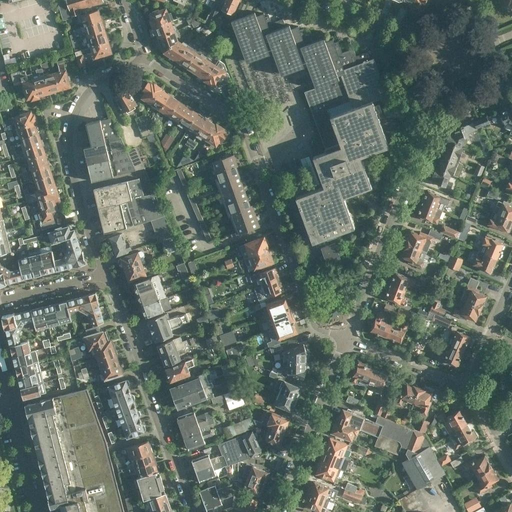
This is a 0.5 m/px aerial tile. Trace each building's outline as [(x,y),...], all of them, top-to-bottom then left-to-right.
[(56,0),(63,21),(68,19),(70,19),(73,18),(73,16),(80,13),(79,9),(103,2),(102,0),(56,0)] [(186,0),(179,0),(178,2),(179,3),(176,9),(183,12),(184,5),(186,0)] [(220,7),(222,2),(217,0),(216,0),(210,16),(209,15),(205,23),(212,26),(220,7)] [(222,2),(220,7),(234,13),(239,0),(226,0),(225,3),(222,2)] [(402,0),(414,5),(412,9),(420,12),(422,7),(423,8),(427,0),(402,0)] [(511,0),(501,0),(499,4),(511,9),(511,0)] [(85,25),(102,20),(99,10),(80,16),(82,21),(84,21),(85,25)] [(153,27),(154,27),(170,21),(173,20),(171,13),(168,14),(166,10),(160,13),(159,10),(150,13),(152,18),(150,19),(153,27)] [(315,118),(326,152),(313,156),(324,186),(296,197),(313,243),(315,242),(318,249),(321,248),(326,263),(340,258),(335,243),(329,245),(326,238),(355,227),(344,197),(372,187),(361,157),(389,146),(373,102),(388,96),(374,58),(370,60),(367,52),(356,56),(353,48),(342,52),(338,41),(334,42),(333,39),(327,41),(325,35),(320,37),(318,31),(309,35),(307,30),(301,32),(299,26),(291,28),(290,25),(287,25),(285,19),(273,23),(270,15),(266,17),(264,13),(258,15),(256,12),(233,20),(248,63),(273,54),(270,46),(273,45),(284,75),(310,65),(318,87),(306,91),(315,118)] [(102,20),(85,25),(87,31),(85,31),(87,37),(105,31),(102,20)] [(172,26),(170,21),(154,27),(158,37),(176,31),(174,25),(172,26)] [(208,28),(203,33),(207,37),(212,32),(208,28)] [(108,42),(105,31),(87,37),(88,42),(90,42),(92,47),(108,42)] [(176,31),(158,37),(163,53),(177,41),(176,37),(178,36),(176,31)] [(177,41),(163,53),(177,61),(188,45),(183,42),(182,44),(177,41)] [(84,61),(110,53),(111,51),(108,42),(86,49),(87,53),(83,54),(81,50),(75,52),(76,56),(80,67),(86,65),(84,61)] [(190,42),(188,45),(177,61),(186,67),(199,48),(190,42)] [(199,48),(186,67),(196,73),(206,57),(208,54),(199,48)] [(211,60),(206,57),(196,73),(205,79),(214,65),(210,62),(211,60)] [(56,73),(60,89),(68,87),(70,84),(63,60),(58,61),(60,71),(56,73)] [(214,65),(204,80),(212,85),(213,84),(217,86),(218,85),(219,85),(222,82),(221,80),(222,79),(225,82),(225,81),(225,80),(226,78),(227,80),(229,78),(228,74),(226,72),(227,71),(225,64),(219,60),(216,66),(214,65)] [(25,71),(25,69),(12,73),(11,75),(13,83),(20,81),(19,79),(22,79),(27,98),(32,97),(32,99),(39,97),(39,95),(34,79),(29,80),(26,70),(25,71)] [(50,72),(44,74),(50,92),(60,89),(56,73),(51,74),(50,72)] [(50,92),(44,74),(39,75),(40,77),(34,79),(39,95),(50,92)] [(151,104),(161,90),(162,88),(155,84),(154,86),(149,83),(144,90),(146,92),(144,94),(146,96),(145,98),(147,101),(151,104)] [(232,98),(237,95),(233,86),(228,88),(232,98)] [(122,113),(135,106),(136,105),(127,89),(115,96),(120,105),(119,106),(122,113)] [(161,90),(151,104),(155,107),(154,109),(159,112),(170,96),(161,90)] [(170,96),(159,112),(164,115),(166,113),(170,116),(179,102),(170,96)] [(10,101),(0,103),(0,109),(1,112),(12,108),(10,101)] [(188,107),(179,102),(170,116),(174,119),(173,121),(177,124),(182,117),(188,107)] [(511,106),(510,105),(509,107),(501,111),(506,124),(504,128),(511,131),(511,128),(511,106)] [(198,114),(188,107),(182,117),(177,124),(183,127),(185,125),(188,128),(198,114)] [(17,128),(35,122),(37,122),(35,115),(33,116),(31,111),(9,118),(9,119),(2,122),(5,132),(17,128)] [(139,127),(150,122),(150,121),(147,114),(135,119),(139,127)] [(198,114),(188,128),(193,131),(192,133),(196,135),(206,119),(198,114)] [(481,120),(483,125),(489,123),(487,117),(481,120)] [(86,123),(90,142),(105,138),(106,142),(122,138),(112,118),(100,120),(100,119),(86,123)] [(216,125),(206,119),(196,135),(201,139),(203,137),(207,140),(216,125)] [(455,145),(461,148),(464,141),(470,139),(469,136),(470,133),(478,130),(477,128),(483,125),(481,120),(475,122),(475,124),(461,129),(461,128),(453,131),(450,130),(448,135),(447,136),(446,139),(446,141),(446,142),(448,143),(448,144),(454,146),(455,145)] [(30,135),(37,132),(38,132),(35,122),(17,128),(19,133),(20,133),(22,137),(30,135)] [(150,122),(139,127),(141,132),(153,127),(152,125),(150,122)] [(217,124),(216,125),(207,140),(215,145),(217,141),(219,142),(221,140),(223,141),(228,134),(223,131),(224,128),(217,124)] [(153,127),(141,132),(143,137),(155,132),(153,127)] [(175,137),(179,131),(174,128),(170,135),(175,137)] [(30,135),(22,137),(23,143),(22,143),(23,148),(41,142),(38,132),(37,132),(30,135)] [(164,146),(170,137),(166,134),(161,141),(164,146)] [(105,138),(90,142),(91,145),(84,147),(86,155),(108,150),(106,142),(105,138)] [(106,142),(110,159),(112,167),(114,176),(136,170),(122,138),(106,142)] [(41,142),(23,148),(25,154),(27,154),(29,159),(45,153),(41,142)] [(443,156),(458,162),(463,149),(461,148),(455,145),(454,146),(448,144),(443,156)] [(485,146),(482,154),(487,156),(491,148),(485,146)] [(136,170),(145,168),(136,147),(127,151),(136,170)] [(110,159),(108,150),(86,155),(88,164),(110,159)] [(45,153),(29,159),(30,164),(29,165),(30,170),(48,164),(45,153)] [(240,233),(260,226),(253,204),(250,205),(237,165),(238,165),(234,154),(214,161),(218,171),(216,172),(231,214),(233,213),(240,233)] [(463,164),(458,162),(443,156),(438,167),(445,170),(444,172),(451,174),(458,177),(458,176),(459,176),(461,171),(460,170),(463,164)] [(112,167),(110,159),(88,164),(90,172),(112,167)] [(52,174),(48,164),(30,170),(32,175),(34,175),(35,179),(52,174)] [(114,176),(112,167),(90,172),(92,181),(114,176)] [(448,182),(451,174),(444,172),(445,170),(438,167),(438,168),(436,167),(431,179),(433,180),(432,182),(446,187),(450,188),(452,183),(448,182)] [(37,191),(42,189),(55,185),(52,174),(35,179),(37,185),(35,185),(37,191)] [(142,191),(139,178),(94,188),(104,232),(127,227),(134,225),(151,219),(164,214),(155,192),(153,192),(152,188),(142,191)] [(491,182),(483,179),(481,185),(489,188),(491,182)] [(55,185),(42,189),(37,191),(36,191),(39,201),(53,197),(54,199),(59,197),(55,185)] [(497,199),(499,194),(490,189),(487,195),(497,199)] [(422,202),(422,203),(442,211),(444,204),(447,205),(450,199),(428,191),(426,195),(425,195),(425,196),(422,199),(422,202)] [(60,200),(59,197),(54,199),(53,197),(39,201),(43,211),(38,213),(43,230),(55,226),(51,216),(52,216),(51,211),(55,210),(57,207),(55,202),(60,200)] [(509,203),(504,200),(503,202),(499,201),(497,205),(494,212),(511,219),(511,206),(509,205),(509,203)] [(419,212),(418,216),(437,224),(442,211),(422,203),(419,206),(419,210),(419,212)] [(469,210),(464,208),(460,218),(465,220),(469,210)] [(511,224),(511,219),(494,212),(489,223),(494,225),(493,227),(498,229),(499,227),(509,232),(511,224)] [(164,214),(151,219),(153,228),(158,242),(162,240),(173,236),(164,214)] [(477,226),(479,220),(467,215),(465,221),(477,226)] [(67,239),(77,236),(75,230),(71,231),(69,226),(63,228),(62,226),(55,228),(56,231),(50,233),(53,243),(61,241),(67,239)] [(458,232),(443,226),(441,232),(456,238),(458,232)] [(148,245),(158,241),(153,228),(143,231),(148,245)] [(439,239),(441,233),(431,229),(428,235),(421,232),(419,235),(411,231),(408,238),(406,239),(407,241),(406,244),(422,250),(425,243),(426,243),(427,241),(432,242),(434,237),(439,239)] [(0,243),(9,241),(6,230),(0,231),(0,243)] [(122,233),(109,238),(115,256),(132,250),(129,242),(126,243),(122,233)] [(63,247),(62,250),(67,253),(87,264),(83,251),(82,252),(77,236),(61,241),(63,247)] [(174,236),(173,236),(162,240),(166,251),(167,250),(177,246),(174,236)] [(494,257),(497,258),(504,244),(486,236),(482,245),(488,247),(485,253),(494,257)] [(269,249),(264,237),(247,243),(247,244),(242,246),(242,245),(239,247),(244,259),(245,258),(251,256),(269,249)] [(9,241),(0,243),(0,254),(11,252),(9,241)] [(403,247),(404,249),(401,257),(409,260),(408,262),(422,268),(424,263),(419,261),(420,258),(419,257),(422,250),(406,244),(405,246),(403,247)] [(269,250),(245,258),(250,270),(273,262),(269,250)] [(58,270),(55,260),(53,251),(41,254),(46,273),(58,270)] [(124,265),(126,269),(142,263),(146,262),(144,257),(145,255),(143,251),(141,251),(138,252),(122,258),(122,259),(121,260),(121,263),(124,266),(124,265)] [(497,259),(494,257),(485,253),(480,251),(477,257),(473,266),(491,274),(497,259)] [(74,267),(87,264),(67,253),(64,257),(55,260),(58,270),(74,266),(74,267)] [(42,274),(46,273),(41,254),(30,257),(35,276),(42,274)] [(450,260),(461,265),(464,260),(452,254),(450,260)] [(164,255),(154,259),(156,263),(157,265),(165,262),(166,260),(164,255)] [(24,279),(35,276),(30,257),(19,259),(21,269),(24,279)] [(459,271),(461,265),(450,260),(447,266),(459,271)] [(195,262),(188,264),(192,274),(198,272),(195,262)] [(142,263),(126,269),(127,273),(126,273),(126,277),(129,280),(129,279),(130,280),(146,274),(142,263)] [(184,263),(177,265),(178,271),(180,270),(186,268),(184,263)] [(262,285),(279,279),(275,267),(250,276),(252,281),(254,280),(256,287),(262,285)] [(24,279),(21,269),(12,271),(6,268),(0,278),(0,285),(7,284),(7,283),(24,279)] [(183,278),(189,276),(186,268),(180,270),(183,278)] [(422,275),(428,278),(439,282),(441,276),(424,270),(422,275)] [(396,272),(393,278),(392,278),(390,280),(390,284),(391,285),(390,285),(406,291),(408,284),(413,286),(415,280),(396,272)] [(138,294),(162,285),(158,274),(134,283),(136,287),(134,289),(135,292),(138,292),(138,294)] [(461,300),(466,302),(481,309),(487,297),(476,292),(477,289),(475,289),(479,282),(470,278),(467,285),(466,285),(464,290),(465,290),(461,300)] [(283,291),(279,279),(262,285),(264,292),(262,293),(263,297),(267,296),(268,297),(283,291)] [(162,285),(138,294),(139,295),(137,297),(138,300),(141,300),(143,305),(166,297),(162,285)] [(387,292),(388,292),(385,298),(405,306),(407,300),(403,298),(406,291),(390,285),(390,286),(389,286),(387,288),(387,292)] [(194,287),(189,288),(189,289),(187,290),(189,296),(197,293),(194,287)] [(83,316),(85,311),(96,292),(84,295),(84,296),(67,301),(67,300),(66,301),(70,316),(78,313),(83,316)] [(96,292),(85,311),(91,315),(94,325),(104,322),(99,305),(100,304),(96,292)] [(166,297),(143,305),(144,309),(143,311),(143,314),(146,314),(147,316),(164,310),(162,306),(168,303),(171,299),(169,296),(170,295),(166,297)] [(208,303),(214,301),(212,295),(206,297),(208,303)] [(254,306),(260,303),(258,297),(248,300),(251,307),(254,306)] [(288,308),(285,298),(267,304),(266,301),(260,303),(254,306),(255,311),(262,308),(262,307),(267,305),(271,316),(291,309),(290,307),(288,308)] [(434,300),(429,311),(443,317),(446,310),(440,307),(441,303),(434,300)] [(72,320),(70,316),(66,301),(60,302),(55,304),(60,323),(72,320)] [(466,302),(462,311),(456,309),(454,314),(466,320),(468,317),(476,321),(481,309),(466,302)] [(48,326),(60,323),(55,304),(43,307),(48,326)] [(395,314),(397,308),(386,304),(384,310),(395,314)] [(36,329),(48,326),(43,307),(32,310),(34,320),(36,329)] [(415,315),(397,308),(395,314),(397,315),(413,321),(415,315)] [(270,330),(276,328),(295,321),(291,309),(271,316),(266,318),(270,330)] [(426,318),(428,313),(420,309),(417,315),(426,318)] [(25,322),(34,320),(32,310),(15,314),(15,313),(2,316),(21,328),(25,322)] [(385,338),(390,325),(384,323),(385,321),(381,320),(384,314),(379,312),(371,332),(385,338)] [(153,330),(186,317),(184,313),(178,315),(178,314),(169,318),(168,313),(148,321),(149,322),(148,324),(149,326),(151,327),(151,328),(152,328),(153,330)] [(200,325),(209,322),(206,315),(197,318),(200,325)] [(452,321),(437,315),(434,321),(449,328),(452,321)] [(11,346),(21,343),(18,333),(21,328),(2,316),(6,329),(5,329),(11,346)] [(153,336),(154,339),(156,339),(156,341),(173,334),(171,330),(182,326),(182,325),(188,322),(186,317),(153,330),(154,332),(153,333),(154,334),(153,336)] [(269,347),(270,347),(279,343),(281,343),(280,339),(297,333),(294,324),(296,323),(295,321),(276,328),(270,330),(268,331),(272,341),(267,343),(269,347)] [(390,325),(385,338),(400,344),(408,323),(403,321),(401,328),(398,326),(397,328),(390,325)] [(85,329),(88,336),(100,332),(98,325),(85,329)] [(452,346),(465,352),(471,337),(452,328),(449,333),(455,336),(454,339),(454,340),(452,346)] [(100,332),(86,337),(89,349),(92,348),(110,341),(107,330),(100,332)] [(237,341),(234,330),(219,334),(223,346),(237,341)] [(423,343),(426,335),(421,332),(417,341),(423,343)] [(218,345),(219,346),(220,345),(216,335),(206,339),(209,350),(214,347),(218,345)] [(195,342),(193,336),(182,341),(181,337),(174,339),(173,339),(157,345),(158,347),(158,348),(159,352),(160,352),(161,353),(162,353),(163,355),(184,347),(184,346),(195,342)] [(49,339),(43,340),(45,348),(50,347),(51,346),(49,339)] [(98,357),(116,351),(112,340),(110,341),(92,348),(94,354),(94,353),(96,358),(98,357)] [(14,356),(31,352),(28,341),(21,343),(11,346),(14,356)] [(270,347),(271,348),(273,353),(282,349),(279,343),(270,347)] [(282,352),(284,356),(284,361),(305,362),(306,354),(307,354),(304,345),(282,352)] [(236,346),(225,350),(228,360),(239,355),(236,346)] [(448,352),(448,353),(446,355),(441,353),(439,357),(458,366),(465,352),(452,346),(449,352),(448,352)] [(184,347),(163,355),(163,357),(162,357),(163,359),(162,360),(163,363),(165,364),(165,365),(181,359),(179,353),(186,351),(184,347)] [(17,366),(38,361),(36,350),(31,352),(14,356),(17,366)] [(116,351),(98,357),(96,358),(98,364),(101,363),(102,369),(120,362),(116,351)] [(188,368),(195,365),(193,359),(186,362),(186,361),(166,368),(168,373),(166,374),(166,377),(167,380),(169,381),(171,380),(171,381),(191,374),(188,368)] [(20,376),(41,371),(38,361),(34,362),(17,366),(20,376)] [(282,371),(288,373),(303,379),(306,370),(305,370),(305,362),(284,361),(284,367),(282,371)] [(120,362),(102,369),(100,369),(101,374),(104,374),(106,379),(124,373),(120,362)] [(369,381),(373,369),(365,366),(366,364),(359,362),(351,382),(356,384),(359,378),(362,380),(363,378),(369,381)] [(381,372),(373,369),(369,381),(375,383),(374,384),(378,386),(376,392),(381,394),(389,373),(382,371),(381,372)] [(41,371),(20,376),(24,387),(44,382),(41,371)] [(211,379),(209,372),(206,373),(195,377),(196,379),(175,387),(175,388),(172,389),(174,395),(177,394),(178,396),(213,384),(212,381),(209,382),(208,380),(211,379)] [(297,399),(302,387),(279,378),(274,391),(278,392),(297,399)] [(113,397),(130,390),(128,385),(130,384),(128,380),(126,380),(109,386),(113,397)] [(44,382),(24,387),(27,398),(47,393),(44,382)] [(413,403),(420,387),(407,382),(402,394),(400,392),(395,403),(401,405),(403,401),(405,402),(406,400),(413,403)] [(206,400),(211,398),(214,397),(211,387),(214,386),(213,384),(178,396),(179,399),(176,400),(178,406),(181,405),(181,406),(205,398),(206,400)] [(420,387),(413,403),(420,406),(420,408),(423,409),(421,413),(426,415),(430,404),(428,404),(433,393),(420,387)] [(124,511),(106,441),(87,388),(25,404),(31,427),(39,457),(41,467),(49,497),(51,508),(61,505),(62,511),(124,511)] [(214,397),(211,398),(214,405),(226,401),(228,407),(229,409),(244,404),(239,389),(215,397),(214,397)] [(116,407),(134,400),(135,399),(134,395),(132,394),(130,390),(113,397),(116,407)] [(362,394),(351,390),(349,397),(350,397),(348,402),(358,406),(362,394)] [(278,392),(274,404),(292,412),(297,399),(278,392)] [(263,404),(266,397),(256,394),(253,400),(263,404)] [(120,417),(137,411),(134,401),(134,400),(116,407),(120,417)] [(381,416),(384,408),(385,405),(378,402),(374,413),(378,415),(381,416)] [(353,414),(354,411),(348,408),(347,411),(343,410),(340,418),(338,417),(332,432),(352,440),(352,439),(356,440),(358,434),(357,433),(359,429),(363,430),(361,435),(366,437),(366,438),(376,442),(378,436),(380,433),(383,426),(375,423),(353,414)] [(381,416),(388,418),(391,410),(384,408),(381,416)] [(456,430),(468,424),(463,416),(464,415),(461,409),(447,417),(444,412),(434,417),(431,424),(434,425),(438,423),(442,421),(449,434),(456,430)] [(285,432),(289,420),(266,410),(264,415),(269,417),(266,424),(285,432)] [(124,427),(141,421),(140,417),(141,415),(139,411),(137,411),(120,417),(124,427)] [(181,427),(212,416),(210,411),(205,413),(205,414),(196,417),(194,412),(177,418),(181,427)] [(381,416),(378,415),(375,423),(383,426),(380,433),(378,436),(376,442),(375,445),(398,454),(399,450),(406,453),(409,458),(407,459),(402,462),(409,474),(415,486),(417,490),(446,473),(441,466),(439,462),(430,447),(433,445),(426,434),(425,434),(419,431),(388,418),(381,416)] [(185,439),(202,433),(211,430),(209,424),(214,422),(212,416),(181,427),(185,439)] [(227,438),(230,437),(255,427),(251,417),(224,428),(227,438)] [(425,434),(430,422),(424,420),(423,419),(419,431),(425,434)] [(141,421),(124,427),(128,438),(145,431),(146,429),(145,425),(143,426),(141,421)] [(265,437),(267,442),(268,441),(279,446),(285,432),(266,424),(266,426),(269,427),(265,437)] [(468,424),(456,430),(459,435),(458,436),(460,440),(455,443),(457,448),(476,437),(473,430),(472,431),(468,424)] [(211,430),(202,433),(185,439),(189,449),(205,443),(204,438),(217,433),(215,428),(211,430)] [(262,453),(255,436),(253,432),(231,440),(230,437),(227,438),(218,442),(219,444),(223,455),(225,456),(228,465),(233,463),(239,461),(262,453)] [(348,457),(351,451),(349,450),(351,446),(330,437),(328,442),(327,443),(325,449),(343,456),(343,455),(348,457)] [(131,459),(135,458),(152,452),(148,441),(131,447),(127,448),(130,459),(131,459)] [(368,449),(359,445),(357,452),(365,455),(366,453),(368,449)] [(352,474),(354,470),(342,466),(343,464),(340,463),(343,456),(325,449),(320,461),(338,468),(341,470),(352,474)] [(130,470),(155,462),(152,452),(135,458),(131,459),(132,464),(128,465),(129,467),(122,469),(123,472),(129,470),(130,470)] [(210,459),(209,454),(192,460),(193,461),(190,462),(191,467),(194,466),(196,471),(221,462),(223,467),(225,466),(228,465),(225,456),(223,455),(219,456),(210,459)] [(477,476),(492,467),(485,455),(475,461),(473,459),(464,464),(466,469),(470,467),(472,469),(473,468),(477,476)] [(439,462),(441,466),(451,460),(449,456),(439,462)] [(461,456),(451,462),(453,467),(464,461),(461,456)] [(336,481),(338,477),(341,470),(338,468),(320,461),(319,464),(319,466),(316,473),(336,481)] [(131,474),(139,472),(141,476),(158,471),(155,462),(130,470),(129,470),(131,474)] [(221,462),(196,471),(198,476),(195,477),(197,482),(200,481),(200,482),(217,476),(215,470),(223,467),(221,462)] [(265,484),(269,473),(247,464),(243,476),(247,477),(265,484)] [(492,467),(477,476),(481,482),(480,483),(481,486),(477,488),(480,493),(489,488),(488,486),(499,479),(492,467)] [(141,476),(137,478),(142,495),(165,488),(159,471),(158,471),(141,476)] [(415,486),(409,474),(403,477),(410,489),(415,486)] [(247,477),(243,489),(260,496),(265,484),(247,477)] [(221,483),(219,478),(207,482),(209,487),(200,491),(203,501),(232,490),(232,484),(224,487),(225,488),(217,491),(215,485),(221,483)] [(309,488),(307,492),(330,501),(334,490),(334,489),(314,482),(312,486),(311,485),(310,487),(309,488)] [(359,490),(357,489),(357,486),(347,482),(345,488),(363,495),(365,490),(360,488),(359,490)] [(343,494),(345,489),(336,485),(334,489),(334,490),(341,494),(343,494)] [(148,499),(167,492),(165,488),(142,495),(144,500),(148,499)] [(361,503),(361,502),(363,496),(363,495),(345,488),(345,489),(343,494),(342,496),(361,503)] [(233,492),(232,490),(203,501),(207,511),(222,505),(220,499),(228,496),(228,497),(234,495),(233,492)] [(241,511),(243,506),(245,501),(247,496),(233,491),(233,492),(234,495),(233,507),(241,511)] [(152,510),(171,504),(169,499),(170,498),(169,494),(167,494),(167,492),(148,499),(150,504),(145,506),(147,511),(152,510)] [(325,511),(330,501),(307,492),(305,497),(307,498),(306,500),(306,501),(305,505),(323,511),(325,511)] [(245,501),(257,505),(259,500),(247,496),(245,501)] [(468,511),(473,511),(479,509),(482,507),(476,496),(464,504),(465,507),(468,511)] [(243,506),(255,510),(257,505),(245,501),(243,506)] [(488,511),(497,507),(493,501),(484,507),(474,511),(488,511)] [(135,511),(140,511),(141,510),(138,502),(133,503),(135,510),(135,511)] [(511,511),(511,503),(507,505),(504,505),(494,511),(511,511)]
